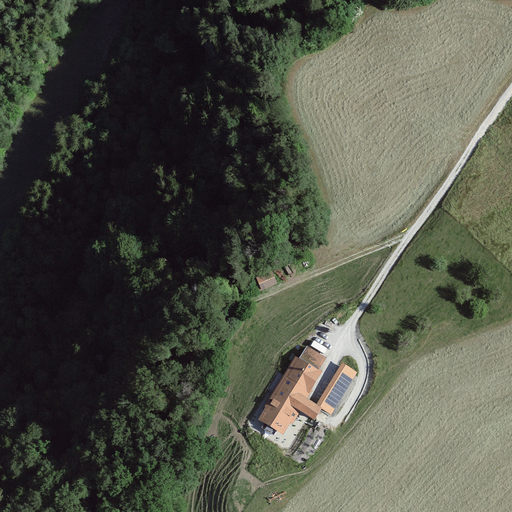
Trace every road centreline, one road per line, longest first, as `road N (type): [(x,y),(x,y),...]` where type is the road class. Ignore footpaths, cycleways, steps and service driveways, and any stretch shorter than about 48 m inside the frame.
road 1 (track): [(407,238),(229,313),(145,427),(136,466),(102,511)]
road 2 (track): [(511,85),(343,329),(324,380),(285,441)]
